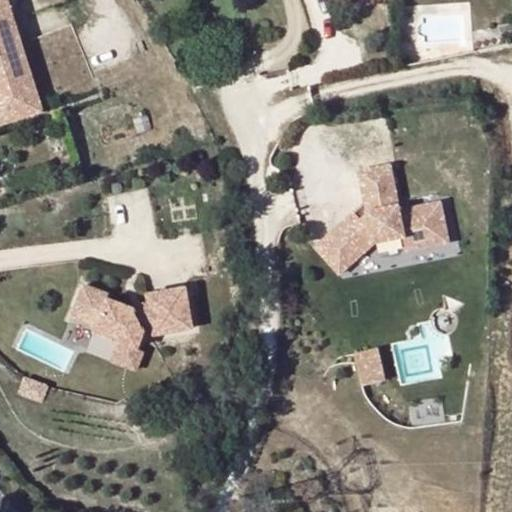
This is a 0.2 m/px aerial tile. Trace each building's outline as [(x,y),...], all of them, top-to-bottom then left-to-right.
[(0,0),(0,122),(40,110),(5,0),(0,0)] [(392,163),(355,170),(361,207),(355,212),(349,206),(317,234),(346,266),(373,241),(403,237),(405,249),(448,242),(441,202),(400,209),(392,163)] [(359,196),(349,206),(355,212),(361,207),(359,196)] [(346,266),(317,234),(310,241),(339,272),(346,266)] [(103,296),(105,291),(80,283),(69,316),(94,323),(111,329),(109,335),(119,338),(134,343),(139,327),(149,325),(150,329),(188,323),(181,282),(143,289),(145,301),(127,304),(103,296)] [(111,329),(94,323),(92,330),(109,335),(111,329)] [(134,343),(119,338),(113,357),(135,364),(141,345),(134,343)] [(384,345),(358,353),(367,385),(393,377),(384,345)] [(48,384),(28,376),(23,389),(42,397),(48,384)]
